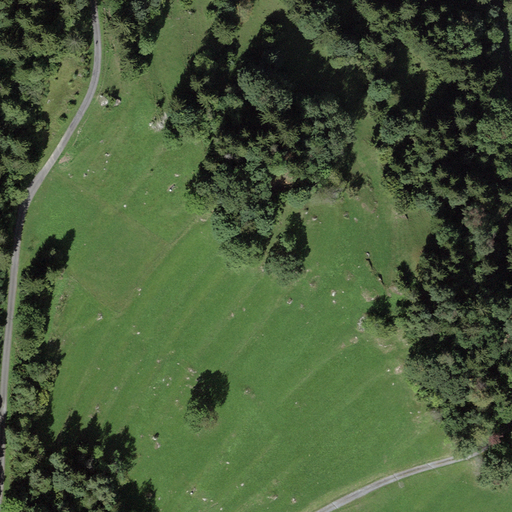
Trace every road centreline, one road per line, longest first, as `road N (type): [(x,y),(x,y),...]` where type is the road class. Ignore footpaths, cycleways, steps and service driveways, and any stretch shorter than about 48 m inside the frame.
road 1 (track): [(91,0),(95,79),(20,219),(0,444)]
road 2 (track): [(325,511),(374,481),(460,458),(511,425)]
